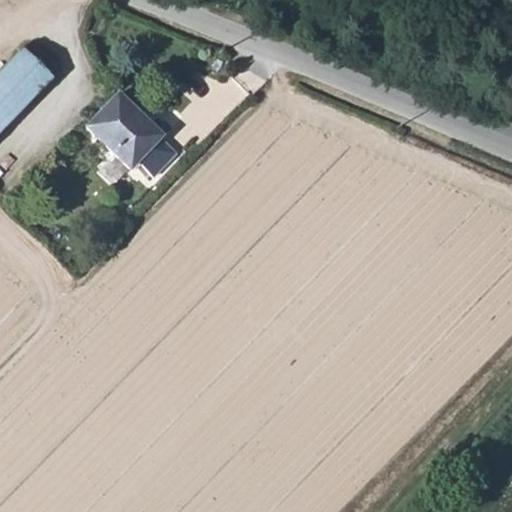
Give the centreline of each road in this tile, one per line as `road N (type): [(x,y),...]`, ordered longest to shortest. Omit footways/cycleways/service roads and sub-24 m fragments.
road 1 (residential): [(511,152),(141,0)]
road 2 (track): [(511,383),(391,511)]
